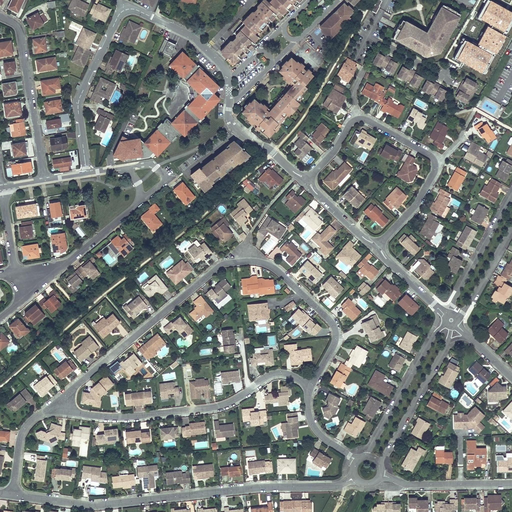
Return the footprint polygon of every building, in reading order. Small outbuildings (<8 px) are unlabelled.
[(11,0),(8,8),(14,11),(16,8),(20,10),(24,0),(11,0)] [(73,12),(84,17),(89,5),(85,3),(84,5),(80,3),(81,1),(78,0),(73,12)] [(226,44),(221,50),(223,52),(227,56),(228,57),(233,62),(240,54),(250,43),(258,36),(256,35),(254,33),(261,25),(272,14),(277,10),(279,12),(280,14),(288,6),(293,0),(272,0),(270,3),(268,1),(267,0),(265,0),(263,3),(261,1),(258,4),(258,7),(259,8),(257,11),(256,9),(253,10),(247,15),(249,17),(244,23),(243,22),(234,32),(236,34),(236,37),(237,38),(234,41),(233,40),(231,40),(226,45),(226,44)] [(296,0),(289,7),(290,8),(291,9),(299,0),(296,0)] [(382,1),(380,0),(377,0),(372,11),(376,13),(379,8),(380,7),(380,6),(382,1)] [(452,60),(481,77),(511,23),(511,7),(498,0),(482,0),(463,33),(467,35),(452,60)] [(97,6),(94,4),(90,13),(93,14),(92,16),(105,22),(110,10),(104,7),(103,9),(97,6)] [(447,6),(444,4),(439,11),(440,11),(436,19),(435,19),(430,27),(432,28),(430,30),(424,32),(421,30),(422,29),(413,24),(413,25),(409,23),(410,22),(403,18),(401,23),(400,22),(398,25),(397,27),(395,31),(396,31),(394,35),(404,41),(403,42),(412,46),(411,47),(414,48),(415,48),(422,52),(424,51),(427,53),(430,52),(430,54),(431,54),(434,53),(435,53),(434,51),(438,50),(439,46),(441,48),(441,47),(446,40),(448,37),(447,37),(452,29),(451,28),(456,21),(457,21),(461,14),(458,12),(458,11),(447,5),(447,6)] [(288,6),(280,14),(282,15),(289,7),(288,6)] [(340,12),(323,29),(324,30),(328,34),(332,38),(347,23),(346,23),(351,18),(349,17),(353,13),(352,12),(348,7),(346,6),(344,8),(343,6),(339,10),(340,12)] [(289,7),(282,15),(283,15),(290,8),(289,7)] [(339,10),(321,27),(323,29),(340,12),(339,10)] [(37,13),(27,18),(29,23),(31,22),(35,28),(47,21),(43,13),(39,15),(37,13)] [(272,14),(261,25),(264,27),(264,28),(275,17),(274,16),(272,14)] [(69,28),(80,32),(83,26),(71,21),(69,28)] [(133,44),(141,27),(129,22),(126,29),(123,35),(121,34),(119,40),(126,43),(127,41),(133,44)] [(261,25),(254,33),(256,35),(264,27),(261,25)] [(83,28),(76,44),(79,45),(89,50),(90,47),(89,46),(90,42),(92,43),(96,35),(83,28)] [(394,35),(393,37),(403,43),(403,42),(404,41),(394,35)] [(258,36),(250,43),(252,45),(260,38),(258,36)] [(44,37),(36,39),(37,41),(35,42),(36,47),(34,47),(35,53),(47,51),(44,37)] [(165,39),(159,51),(170,56),(176,45),(165,39)] [(11,40),(0,42),(0,55),(13,54),(11,40)] [(250,43),(240,54),(242,56),(243,57),(253,46),(252,45),(250,43)] [(89,50),(79,45),(72,62),(83,67),(87,59),(86,58),(88,54),(89,55),(91,51),(89,50)] [(110,64),(108,63),(105,68),(107,69),(113,72),(114,69),(120,72),(128,56),(116,50),(113,57),(114,58),(113,60),(112,60),(110,64)] [(381,53),(378,51),(373,61),(379,64),(380,63),(383,65),(387,57),(384,55),(381,53)] [(144,142),(144,143),(153,152),(157,155),(161,151),(160,150),(164,146),(165,147),(171,141),(175,136),(177,134),(179,136),(182,133),(184,135),(188,131),(186,130),(191,125),(192,127),(198,121),(202,116),(210,107),(215,103),(220,97),(214,92),(219,87),(215,83),(211,79),(201,70),(196,65),(190,60),(190,61),(185,56),(186,55),(182,52),(170,64),(200,93),(191,102),(190,103),(185,108),(179,114),(180,115),(176,120),(175,119),(171,123),(166,118),(163,121),(164,122),(162,124),(158,128),(152,134),(153,135),(149,140),(148,139),(144,142)] [(228,57),(226,59),(233,66),(242,56),(240,54),(233,62),(228,57)] [(55,57),(37,60),(38,71),(45,70),(44,69),(46,68),(46,70),(57,68),(55,57)] [(391,59),(387,57),(383,65),(386,67),(386,68),(392,72),(397,62),(394,61),(391,59)] [(344,63),(337,74),(342,77),(342,78),(348,82),(352,75),(352,73),(353,71),(354,72),(357,67),(354,66),(356,63),(347,58),(344,63)] [(282,67),(279,71),(280,72),(291,61),(289,59),(287,61),(282,67)] [(255,101),(246,110),(271,133),(273,131),(276,127),(279,125),(287,116),(290,113),(293,109),(296,106),(298,103),(297,102),(300,99),(302,97),(300,96),(306,88),(304,86),(311,77),(308,74),(305,71),(301,68),(298,65),(295,63),(292,60),(291,61),(280,72),(284,75),(291,82),(294,84),(268,112),(265,110),(258,104),(255,101)] [(14,61),(4,63),(6,75),(14,74),(13,70),(15,70),(14,61)] [(190,100),(191,102),(200,93),(170,64),(169,66),(178,74),(177,75),(179,77),(180,78),(180,79),(181,80),(181,81),(182,82),(183,83),(184,84),(186,84),(187,85),(188,86),(188,87),(189,88),(189,90),(189,91),(189,93),(189,94),(189,96),(189,97),(189,98),(189,99),(190,100)] [(409,69),(402,65),(397,75),(403,78),(404,77),(407,79),(412,71),(409,69)] [(415,73),(412,71),(407,79),(411,81),(410,82),(416,86),(421,76),(418,75),(415,73)] [(284,75),(281,78),(289,85),(291,82),(284,75)] [(58,78),(41,81),(43,94),(55,93),(54,88),(60,88),(58,78)] [(108,100),(116,85),(101,78),(94,93),(101,96),(108,100)] [(462,84),(461,83),(459,86),(472,94),(474,90),(472,89),(475,83),(466,78),(464,81),(462,84)] [(427,79),(421,89),(428,92),(428,91),(432,93),(436,85),(433,83),(430,81),(427,79)] [(15,81),(2,83),(4,95),(14,94),(16,93),(16,92),(17,91),(15,81)] [(268,107),(265,110),(268,112),(294,84),(291,82),(289,85),(268,107)] [(374,87),(367,83),(362,93),(369,97),(369,96),(377,100),(376,101),(380,103),(382,98),(385,94),(384,94),(381,92),(384,87),(376,83),(374,87)] [(335,84),(333,88),(342,93),(344,89),(335,84)] [(439,87),(436,85),(432,93),(435,95),(434,96),(440,100),(446,90),(443,89),(439,87)] [(472,94),(459,86),(457,90),(459,91),(457,94),(455,97),(464,102),(468,96),(470,97),(472,94)] [(332,89),(323,104),(334,111),(338,106),(339,105),(340,105),(342,101),(343,102),(345,98),(345,97),(332,89)] [(98,103),(101,96),(94,93),(90,99),(98,103)] [(245,108),(242,112),(243,114),(246,110),(255,101),(253,99),(250,103),(245,108)] [(383,105),(380,110),(385,112),(386,111),(387,110),(389,111),(390,111),(391,112),(390,113),(398,118),(404,107),(401,105),(397,105),(393,103),(391,99),(387,101),(385,104),(384,104),(383,105)] [(60,100),(46,102),(47,107),(45,108),(46,113),(62,111),(60,100)] [(261,101),(258,104),(265,110),(268,107),(261,101)] [(334,111),(337,113),(343,102),(342,101),(340,105),(339,105),(338,106),(334,111)] [(15,102),(4,104),(6,116),(21,114),(19,108),(16,108),(15,102)] [(115,116),(99,108),(97,113),(100,115),(94,128),(104,132),(110,119),(113,121),(115,116)] [(147,118),(150,110),(144,108),(141,116),(147,118)] [(413,108),(407,119),(411,122),(413,119),(418,121),(417,123),(418,126),(423,129),(426,124),(424,123),(426,119),(421,116),(422,114),(418,111),(413,108)] [(246,110),(243,114),(247,117),(250,119),(253,122),(256,126),(260,128),(263,131),(269,137),(271,133),(246,110)] [(62,125),(70,124),(69,113),(61,113),(62,125)] [(60,118),(49,120),(49,123),(47,123),(47,128),(61,126),(60,118)] [(24,122),(13,123),(15,131),(12,131),(13,136),(24,134),(22,127),(24,127),(24,122)] [(438,122),(429,137),(435,140),(433,144),(441,149),(443,145),(441,144),(445,137),(444,136),(442,135),(447,127),(438,122)] [(481,122),(474,126),(476,130),(478,129),(482,136),(483,135),(485,137),(488,142),(496,137),(491,130),(490,130),(486,123),(483,125),(481,122)] [(312,135),(314,137),(311,140),(317,146),(325,137),(324,136),(326,134),(330,130),(322,123),(316,129),(317,130),(312,135)] [(356,130),(348,143),(353,145),(355,142),(363,146),(364,144),(371,148),(376,139),(370,136),(369,137),(366,135),(366,133),(366,132),(362,130),(360,133),(356,130)] [(75,131),(67,133),(69,139),(76,138),(75,131)] [(302,132),(300,131),(297,134),(299,135),(298,136),(300,138),(295,144),(299,148),(300,149),(299,150),(298,149),(294,153),(301,159),(312,148),(305,142),(308,138),(302,132)] [(144,142),(140,139),(140,136),(129,138),(122,135),(112,155),(124,160),(149,156),(153,152),(144,143),(144,142)] [(65,137),(50,139),(52,150),(67,148),(65,137)] [(27,141),(12,144),(14,156),(26,154),(25,147),(28,146),(27,141)] [(200,168),(190,175),(193,179),(195,181),(202,190),(210,184),(209,182),(212,180),(211,179),(217,174),(219,175),(225,171),(223,169),(230,164),(231,165),(237,161),(238,162),(249,154),(244,150),(243,150),(241,148),(236,142),(235,143),(234,143),(233,144),(232,144),(231,145),(230,146),(229,146),(229,147),(229,148),(230,149),(228,150),(226,148),(216,156),(215,157),(215,158),(215,159),(213,161),(212,159),(203,166),(203,167),(203,168),(203,169),(201,170),(200,168)] [(467,152),(464,157),(474,163),(474,162),(481,166),(487,156),(478,151),(481,146),(472,142),(469,146),(470,147),(469,147),(467,152)] [(383,149),(381,152),(385,154),(383,156),(389,159),(390,157),(396,161),(402,152),(398,149),(397,151),(392,148),(386,145),(383,149)] [(305,161),(309,165),(315,159),(310,155),(305,161)] [(399,171),(397,175),(408,182),(412,181),(415,175),(413,174),(416,167),(412,165),(415,158),(409,155),(400,171),(399,171)] [(70,157),(53,160),(54,168),(71,165),(70,157)] [(503,160),(498,168),(499,169),(495,176),(505,181),(509,174),(508,173),(507,173),(511,165),(511,160),(507,158),(506,162),(503,160)] [(30,161),(13,164),(14,172),(22,171),(22,173),(32,171),(30,161)] [(332,171),(323,181),(333,189),(345,177),(342,174),(345,171),(348,173),(352,169),(344,162),(337,170),(335,173),(334,172),(332,171)] [(13,164),(11,164),(13,174),(22,173),(22,171),(14,172),(13,164)] [(458,167),(447,185),(457,190),(464,176),(466,172),(458,167)] [(265,178),(261,182),(269,189),(272,185),(276,188),(283,180),(272,170),(271,170),(268,168),(262,175),(265,178)] [(490,182),(487,186),(485,185),(480,194),(494,202),(498,194),(496,193),(495,192),(496,191),(497,191),(499,187),(501,183),(492,178),(490,182)] [(249,184),(251,182),(247,179),(242,182),(246,186),(250,190),(251,191),(254,188),(253,188),(249,184)] [(183,182),(174,189),(186,204),(195,197),(183,182)] [(351,186),(343,195),(349,201),(351,200),(358,207),(365,199),(351,186)] [(387,199),(384,202),(391,209),(394,206),(396,209),(400,204),(399,203),(401,202),(406,196),(399,189),(388,200),(387,199)] [(441,189),(439,193),(440,194),(435,203),(431,210),(445,217),(450,208),(446,206),(450,199),(448,197),(450,194),(441,189)] [(285,204),(295,213),(306,201),(300,196),(299,197),(298,198),(297,197),(294,194),(295,193),(292,190),(286,197),(289,200),(285,204)] [(239,206),(230,213),(240,225),(247,219),(244,216),(244,215),(246,213),(247,214),(253,209),(244,199),(237,204),(239,206)] [(59,202),(50,203),(51,212),(47,213),(49,222),(53,221),(52,217),(62,215),(59,202)] [(40,215),(38,203),(26,205),(26,206),(35,204),(37,216),(40,215)] [(26,205),(16,207),(18,218),(31,216),(32,217),(37,216),(35,204),(26,206),(26,205)] [(376,220),(383,227),(388,221),(381,214),(382,213),(375,206),(374,207),(371,204),(364,211),(367,214),(368,213),(373,218),(375,217),(376,219),(375,220),(376,220)] [(479,204),(470,219),(480,225),(482,221),(481,220),(484,215),(485,215),(489,210),(479,204)] [(76,209),(70,210),(71,219),(87,216),(85,205),(79,206),(77,207),(76,209)] [(311,208),(308,205),(302,211),(305,214),(311,208)] [(150,209),(141,217),(153,231),(162,224),(154,214),(156,211),(152,206),(149,208),(150,209)] [(295,219),(298,221),(301,218),(308,224),(314,230),(322,222),(317,217),(313,213),(314,211),(311,208),(305,214),(302,211),(295,219)] [(368,213),(367,214),(374,221),(376,220),(375,220),(376,219),(375,217),(373,218),(368,213)] [(438,218),(429,213),(427,216),(429,218),(427,223),(426,222),(420,233),(430,239),(434,231),(439,223),(436,221),(438,218)] [(224,217),(211,228),(214,231),(216,235),(219,233),(220,235),(219,235),(223,240),(224,241),(232,234),(226,227),(230,224),(224,217)] [(268,217),(259,231),(265,235),(268,231),(270,229),(273,231),(280,237),(286,229),(268,217)] [(298,221),(298,222),(304,228),(308,224),(301,218),(298,221)] [(440,231),(443,226),(439,223),(434,231),(437,233),(440,231)] [(31,225),(21,227),(22,233),(20,233),(21,238),(24,238),(24,239),(28,238),(28,237),(32,236),(31,225)] [(329,225),(319,236),(317,233),(312,238),(321,248),(327,254),(333,248),(326,241),(335,231),(329,225)] [(477,231),(467,226),(456,244),(465,249),(467,246),(468,247),(470,243),(469,242),(472,237),(473,237),(477,231)] [(268,231),(279,239),(280,237),(273,231),(270,229),(268,231)] [(214,231),(212,232),(220,242),(223,240),(219,235),(220,235),(219,233),(216,235),(214,231)] [(64,233),(51,235),(54,251),(59,250),(60,253),(66,250),(65,248),(66,248),(64,233)] [(133,242),(126,234),(123,236),(124,237),(126,240),(124,242),(122,240),(118,236),(111,242),(107,245),(112,250),(116,247),(120,252),(123,250),(126,254),(133,248),(130,245),(133,242)] [(404,234),(399,240),(414,254),(419,248),(413,242),(408,237),(404,234)] [(340,253),(340,259),(345,259),(349,263),(350,261),(353,264),(360,256),(353,249),(351,250),(349,249),(351,247),(353,244),(350,241),(343,248),(344,249),(340,253)] [(195,244),(190,248),(193,252),(191,254),(195,259),(194,260),(196,262),(198,262),(201,259),(200,258),(204,255),(205,257),(206,259),(213,253),(204,242),(198,248),(195,244)] [(286,242),(280,249),(283,252),(284,250),(290,255),(286,260),(292,265),(302,255),(296,250),(297,249),(291,242),(289,244),(286,242)] [(37,244),(22,246),(24,255),(24,256),(25,257),(27,258),(39,256),(38,252),(38,248),(37,244)] [(451,258),(446,268),(455,273),(459,267),(458,266),(459,264),(460,265),(462,261),(456,257),(460,251),(453,247),(449,254),(452,255),(451,258)] [(364,258),(357,265),(361,268),(359,270),(364,275),(365,276),(366,274),(371,280),(379,272),(373,266),(372,267),(370,266),(366,262),(367,261),(364,258)] [(419,259),(414,264),(415,269),(421,263),(420,262),(423,259),(419,259)] [(421,263),(415,269),(421,275),(422,274),(427,278),(433,272),(429,267),(430,266),(423,259),(420,262),(421,263)] [(511,277),(511,259),(506,269),(505,268),(501,275),(509,280),(511,277)] [(78,270),(84,277),(88,274),(92,279),(96,276),(93,273),(97,270),(89,260),(86,263),(87,265),(84,268),(82,266),(78,270)] [(307,260),(299,269),(306,275),(308,274),(315,281),(322,274),(307,260)] [(183,277),(193,269),(189,263),(186,266),(185,264),(182,261),(173,268),(171,269),(171,270),(168,272),(172,276),(170,277),(174,282),(177,279),(178,279),(179,279),(180,277),(180,276),(181,275),(183,277)] [(72,286),(69,288),(73,293),(77,289),(75,287),(82,281),(81,280),(84,277),(78,270),(66,279),(72,286)] [(306,275),(314,283),(315,281),(308,274),(306,275)] [(151,284),(144,290),(150,297),(155,293),(154,292),(156,290),(157,291),(160,295),(167,289),(156,275),(149,281),(151,284)] [(177,279),(174,282),(175,284),(183,277),(181,275),(180,276),(180,277),(179,279),(178,279),(177,279)] [(509,294),(511,288),(511,287),(505,283),(507,280),(499,275),(494,284),(499,286),(501,288),(499,292),(496,290),(495,289),(491,296),(497,300),(498,297),(505,301),(509,294)] [(252,278),(241,279),(243,294),(259,292),(257,279),(257,276),(252,276),(252,278)] [(329,290),(336,296),(343,288),(330,276),(322,285),(328,291),(329,290)] [(381,277),(373,285),(376,288),(384,280),(381,277)] [(207,292),(213,299),(218,304),(228,295),(225,291),(231,286),(224,278),(218,284),(219,285),(216,287),(213,290),(212,288),(207,292)] [(259,292),(259,294),(275,293),(273,280),(269,280),(269,279),(262,280),(262,278),(257,279),(259,292)] [(376,288),(382,294),(382,295),(388,301),(391,298),(398,290),(399,289),(394,285),(393,285),(392,287),(390,285),(384,279),(384,280),(376,288)] [(361,290),(359,292),(363,296),(371,288),(366,284),(361,290)] [(51,297),(49,299),(56,308),(59,306),(57,304),(59,302),(57,299),(59,296),(55,290),(50,294),(52,296),(51,297)] [(401,293),(398,290),(391,298),(394,301),(401,293)] [(205,294),(211,301),(213,299),(207,292),(205,294)] [(128,306),(125,308),(133,318),(136,315),(135,314),(139,310),(138,309),(140,308),(141,309),(149,302),(142,294),(139,296),(128,306)] [(406,294),(398,302),(408,312),(409,311),(413,314),(419,307),(414,302),(413,303),(412,302),(413,301),(406,294)] [(198,307),(190,314),(195,320),(204,314),(206,317),(213,311),(201,296),(194,302),(198,307)] [(348,298),(341,305),(344,308),(342,310),(345,313),(346,313),(347,314),(353,320),(361,312),(354,306),(355,305),(348,298)] [(56,308),(49,299),(47,300),(45,301),(44,300),(39,303),(44,309),(47,307),(49,309),(52,307),(54,310),(56,308)] [(293,301),(285,307),(288,311),(296,305),(293,301)] [(256,303),(248,304),(249,318),(254,317),(254,320),(268,318),(266,302),(258,303),(256,303)] [(36,304),(25,313),(26,315),(31,320),(34,324),(40,319),(39,318),(43,314),(36,304)] [(298,308),(291,316),(300,324),(307,315),(304,313),(303,314),(301,312),(298,308)] [(104,317),(93,326),(101,336),(110,329),(111,329),(120,322),(113,313),(106,319),(104,317)] [(310,319),(311,318),(307,315),(300,324),(308,332),(309,330),(313,334),(315,334),(321,328),(316,323),(315,324),(312,321),(310,319)] [(380,326),(375,315),(371,316),(367,319),(368,320),(362,323),(364,328),(366,332),(369,331),(370,334),(368,335),(371,342),(382,337),(380,332),(378,327),(380,326)] [(171,322),(164,328),(168,334),(176,328),(178,331),(181,329),(187,336),(193,331),(187,323),(186,324),(183,321),(180,317),(172,323),(171,322)] [(498,318),(495,322),(501,328),(504,325),(498,318)] [(18,319),(11,324),(13,326),(10,327),(19,337),(27,330),(18,319)] [(116,327),(124,336),(131,331),(123,321),(116,327)] [(505,337),(508,334),(495,322),(488,329),(494,335),(493,336),(500,343),(502,341),(505,337)] [(103,338),(112,330),(111,329),(110,329),(101,336),(103,338)] [(178,331),(184,338),(187,336),(181,329),(178,331)] [(232,329),(222,330),(223,342),(235,340),(234,336),(233,336),(232,333),(232,329)] [(408,331),(399,346),(409,352),(411,348),(410,347),(413,342),(414,342),(417,337),(408,331)] [(2,333),(0,333),(0,349),(0,350),(9,342),(2,333)] [(152,339),(151,339),(138,349),(145,357),(148,355),(149,357),(151,359),(157,354),(155,352),(159,349),(160,349),(162,347),(166,344),(164,342),(164,341),(158,333),(153,337),(154,338),(152,339)] [(83,344),(74,352),(81,361),(91,352),(89,350),(96,344),(89,336),(82,342),(83,344)] [(223,342),(224,353),(234,352),(234,348),(233,345),(235,344),(235,340),(223,342)] [(289,352),(291,365),(297,364),(297,361),(302,361),(309,360),(309,353),(306,354),(306,349),(296,350),(296,343),(284,345),(285,352),(289,352)] [(91,352),(98,347),(96,344),(89,350),(91,352)] [(368,351),(357,345),(354,350),(353,353),(363,359),(368,351)] [(251,358),(251,366),(257,365),(256,362),(261,362),(261,361),(264,360),(265,362),(265,365),(274,364),(272,349),(264,350),(264,347),(254,348),(255,353),(253,354),(253,358),(251,358)] [(363,359),(353,353),(351,356),(348,361),(347,360),(345,364),(348,366),(350,367),(352,363),(359,367),(363,359)] [(396,353),(388,366),(398,371),(400,367),(402,365),(401,365),(405,358),(396,353)] [(126,365),(123,368),(128,374),(134,369),(134,368),(137,366),(138,366),(142,363),(134,354),(130,357),(131,358),(128,360),(128,359),(124,362),(123,362),(126,365)] [(54,371),(60,379),(72,369),(73,371),(77,368),(70,360),(67,362),(66,361),(54,371)] [(483,383),(490,375),(483,368),(482,369),(480,367),(481,366),(476,361),(468,369),(477,378),(483,383)] [(439,383),(449,388),(458,372),(457,372),(454,370),(456,366),(456,365),(449,362),(447,366),(448,367),(443,376),(439,383)] [(330,382),(339,387),(343,381),(345,380),(351,368),(350,367),(348,366),(346,370),(340,366),(337,371),(337,370),(334,375),(335,375),(334,378),(333,377),(330,382)] [(238,371),(221,373),(222,382),(229,382),(235,381),(235,382),(240,382),(238,371)] [(385,375),(376,371),(368,384),(388,396),(393,387),(385,382),(384,383),(381,381),(382,381),(385,375)] [(33,387),(41,395),(47,390),(57,382),(50,374),(47,377),(46,376),(33,387)] [(90,393),(84,392),(82,402),(92,404),(96,405),(97,400),(98,400),(99,395),(105,390),(106,391),(106,390),(113,384),(106,376),(99,382),(96,385),(96,387),(92,390),(91,393),(90,393)] [(497,397),(506,396),(506,386),(501,386),(500,387),(499,386),(500,385),(497,382),(499,380),(496,377),(489,384),(492,387),(491,389),(491,393),(489,393),(489,399),(492,400),(494,400),(496,400),(497,399),(497,397)] [(483,383),(477,378),(475,381),(480,386),(483,383)] [(195,381),(190,382),(191,398),(200,397),(200,393),(200,391),(204,391),(204,392),(205,398),(210,397),(208,380),(204,380),(203,383),(197,384),(195,381)] [(159,384),(161,397),(168,396),(168,394),(174,393),(174,395),(179,395),(178,387),(175,388),(173,388),(173,382),(159,384)] [(270,400),(270,403),(278,402),(278,403),(289,402),(288,396),(291,395),(290,389),(286,386),(280,387),(281,390),(281,392),(278,392),(279,396),(274,396),(273,393),(268,393),(268,395),(269,400),(270,400)] [(26,389),(23,391),(29,399),(32,396),(26,389)] [(92,404),(92,405),(100,407),(101,400),(100,400),(100,396),(103,394),(104,395),(107,392),(106,390),(106,391),(105,390),(99,395),(98,400),(97,400),(96,405),(92,404)] [(14,408),(15,410),(25,401),(26,401),(29,399),(23,391),(9,402),(14,408)] [(152,401),(150,391),(138,392),(139,405),(144,405),(144,404),(144,402),(152,401)] [(138,392),(125,394),(126,404),(134,403),(134,405),(134,406),(139,405),(138,392)] [(443,396),(434,392),(427,404),(436,409),(436,410),(443,414),(449,404),(441,400),(443,396)] [(329,393),(325,400),(329,402),(330,403),(328,406),(326,407),(322,408),(324,414),(328,413),(331,415),(335,414),(338,407),(336,406),(340,398),(329,393)] [(371,396),(362,412),(367,414),(365,418),(371,421),(376,411),(374,411),(378,405),(379,406),(381,402),(371,396)] [(511,401),(503,411),(509,417),(511,419),(511,401)] [(478,421),(484,415),(475,407),(467,415),(463,415),(458,415),(457,415),(456,421),(454,421),(454,428),(463,428),(464,428),(464,424),(467,424),(468,428),(468,427),(473,427),(478,433),(484,427),(478,421)] [(255,412),(254,412),(254,408),(241,409),(243,421),(251,420),(251,425),(264,424),(263,421),(267,420),(266,410),(258,411),(258,413),(256,413),(255,412)] [(287,413),(288,422),(281,423),(282,431),(286,431),(287,438),(298,437),(297,429),(296,422),(297,421),(296,412),(287,413)] [(348,422),(344,431),(355,437),(358,431),(359,429),(360,430),(361,430),(365,422),(356,417),(352,424),(348,422)] [(414,427),(411,433),(421,439),(430,423),(418,417),(416,421),(417,422),(419,422),(416,428),(414,427)] [(214,421),(215,437),(234,435),(233,424),(226,425),(226,426),(219,427),(219,425),(218,421),(214,421)] [(182,437),(191,436),(191,434),(207,432),(207,428),(205,428),(204,422),(189,424),(189,426),(185,427),(186,434),(182,434),(182,437)] [(62,427),(51,423),(50,429),(49,431),(46,433),(45,432),(41,430),(36,433),(38,438),(50,442),(54,440),(57,441),(58,437),(60,432),(62,427)] [(79,426),(79,429),(73,429),(73,434),(72,439),(72,445),(79,446),(80,438),(88,439),(90,428),(79,426)] [(174,437),(179,436),(178,427),(173,428),(173,427),(160,428),(161,439),(174,438),(174,437)] [(104,430),(104,434),(97,435),(98,444),(107,443),(107,440),(114,439),(119,439),(117,428),(112,429),(112,430),(110,430),(110,429),(104,430)] [(131,431),(125,432),(126,443),(141,441),(142,442),(150,441),(150,437),(146,437),(145,432),(141,432),(141,430),(135,431),(131,431)] [(0,440),(2,441),(2,440),(9,440),(10,433),(8,433),(9,432),(0,431),(0,432),(0,431),(0,440)] [(476,441),(467,441),(467,469),(474,469),(474,466),(474,463),(480,463),(486,463),(486,448),(476,448),(476,441)] [(405,458),(402,465),(412,471),(421,454),(423,455),(425,451),(418,447),(416,451),(411,448),(406,456),(407,457),(406,459),(405,458)] [(313,448),(310,454),(315,458),(314,460),(318,463),(317,465),(321,468),(325,462),(328,465),(331,459),(325,456),(324,455),(323,456),(322,455),(323,454),(321,453),(313,448)] [(452,462),(452,452),(444,452),(444,450),(436,450),(435,450),(435,460),(444,460),(444,462),(452,462)] [(37,455),(36,459),(38,459),(35,476),(43,477),(46,460),(44,460),(44,456),(37,455)] [(505,460),(503,455),(496,455),(496,460),(498,460),(498,471),(503,471),(507,471),(508,471),(508,469),(511,468),(511,457),(507,458),(507,460),(505,460)] [(277,459),(278,473),(282,473),(282,471),(295,471),(295,459),(277,459)] [(265,460),(247,462),(249,474),(257,473),(257,472),(259,471),(266,471),(265,460)] [(192,467),(194,478),(198,478),(198,477),(214,476),(212,464),(192,467)] [(147,466),(149,488),(155,487),(153,476),(158,475),(157,465),(147,466)] [(220,468),(221,475),(229,474),(229,476),(231,476),(231,475),(233,475),(233,476),(241,475),(239,465),(220,468)] [(91,478),(91,481),(99,481),(107,483),(106,473),(100,472),(101,468),(83,466),(82,478),(86,478),(86,477),(86,475),(91,476),(91,478)] [(149,488),(147,466),(137,467),(138,477),(143,477),(145,488),(149,488)] [(55,468),(55,469),(52,469),(51,477),(55,478),(55,479),(59,479),(61,479),(61,478),(63,478),(63,479),(70,480),(71,477),(74,477),(75,470),(72,470),(60,468),(60,469),(55,468)] [(185,473),(182,474),(181,471),(165,473),(167,484),(175,483),(175,482),(182,481),(182,483),(190,482),(189,472),(185,473)] [(130,485),(135,484),(134,474),(112,477),(113,488),(122,486),(130,485)] [(501,505),(504,502),(501,498),(497,495),(496,496),(493,496),(491,495),(490,495),(487,497),(484,497),(483,511),(489,511),(490,509),(491,511),(493,509),(495,507),(497,509),(501,505)] [(427,511),(427,500),(416,500),(416,497),(409,497),(409,507),(416,507),(416,511),(427,511)] [(480,505),(480,499),(476,499),(476,498),(464,498),(464,505),(462,505),(462,511),(469,511),(469,508),(476,508),(476,510),(477,510),(480,510),(480,505)] [(450,511),(450,508),(454,508),(457,508),(457,509),(457,499),(450,499),(450,503),(444,503),(444,501),(437,501),(437,503),(435,503),(435,511),(450,511)] [(283,502),(283,511),(311,511),(312,504),(310,502),(301,502),(301,500),(292,500),(292,501),(283,501),(283,502)] [(268,511),(273,511),(272,502),(267,502),(267,506),(251,508),(250,511),(268,511)] [(388,511),(388,502),(384,503),(384,504),(377,504),(376,511),(388,511)] [(388,502),(388,511),(400,511),(400,504),(395,504),(392,504),(392,502),(388,502)]
